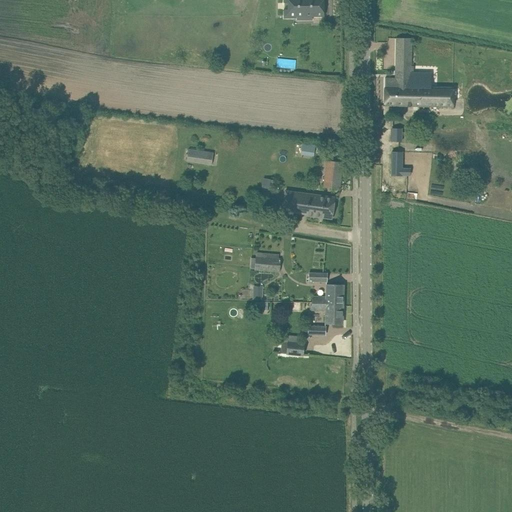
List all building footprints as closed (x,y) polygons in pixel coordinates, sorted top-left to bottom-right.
[(283,0),(283,3),(284,3),(284,9),(283,9),(283,11),(284,18),(297,18),(297,20),(312,20),(312,17),(318,17),(324,17),(323,0),(283,0)] [(385,78),(384,106),(453,107),(453,87),(432,87),(433,72),(411,72),(412,38),(396,38),(395,78),(385,78)] [(413,130),(432,130),(432,126),(435,126),(435,121),(413,121),(413,130)] [(471,137),(472,130),(433,129),(433,140),(466,140),(466,137),(471,137)] [(315,145),(302,143),(301,155),(314,157),(315,145)] [(324,152),(321,143),(315,145),(318,154),(324,152)] [(454,144),(455,167),(475,166),(474,143),(454,144)] [(213,152),(188,149),(186,161),(211,165),(213,152)] [(391,152),(391,175),(408,175),(408,169),(398,169),(398,152),(391,152)] [(339,189),(342,162),(326,161),(323,187),(339,189)] [(511,191),(478,185),(476,194),(474,204),(483,206),(511,210),(511,191)] [(334,197),(324,196),(294,192),(284,191),(282,211),(291,212),(306,214),(306,216),(322,218),(332,219),(334,197)] [(255,270),(279,272),(280,259),(279,259),(279,254),(256,253),(255,270)] [(326,273),(308,273),(308,281),(326,281),(326,273)] [(252,285),(252,299),(260,299),(261,286),(252,285)] [(311,296),(311,302),(326,302),(326,301),(331,301),(331,305),(342,306),(343,286),(336,285),(326,285),(326,297),(311,296)] [(325,323),(332,323),(342,324),(342,306),(331,305),(331,301),(326,301),(326,302),(311,302),(311,310),(325,310),(325,323)] [(267,310),(267,302),(251,302),(251,310),(267,310)] [(308,326),(308,334),(325,335),(325,327),(308,326)] [(281,341),(280,352),(286,353),(286,354),(303,356),(304,342),(287,341),(281,341)]
